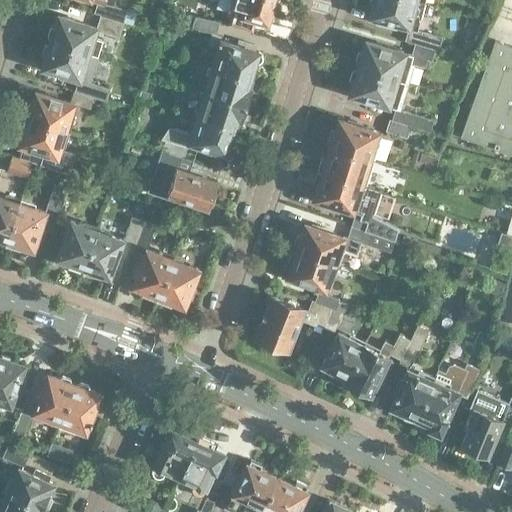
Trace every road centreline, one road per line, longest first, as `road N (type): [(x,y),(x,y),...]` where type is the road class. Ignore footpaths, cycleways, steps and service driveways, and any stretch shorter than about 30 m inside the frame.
road 1 (residential): [(200,374),(329,0)]
road 2 (primary): [(468,511),(200,374)]
road 3 (primary): [(159,356),(0,299)]
road 4 (residential): [(92,511),(159,356)]
